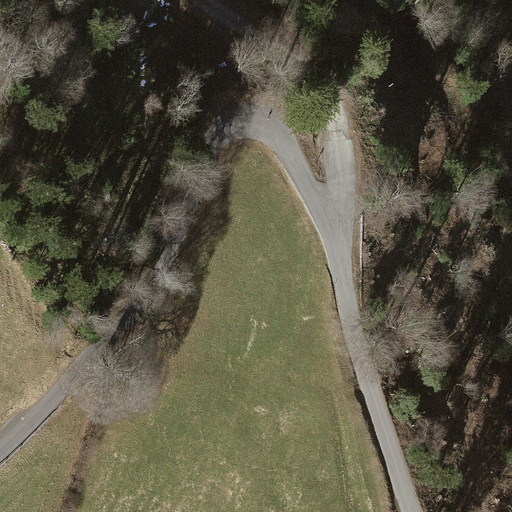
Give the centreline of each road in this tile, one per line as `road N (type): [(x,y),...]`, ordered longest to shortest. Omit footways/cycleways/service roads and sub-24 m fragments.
road 1 (unclassified): [(409,511),(357,352),(340,262),(280,143),(254,124),(214,140),(149,289),(0,456)]
road 2 (track): [(340,262),(340,167),(329,93),(298,62),(199,0)]
